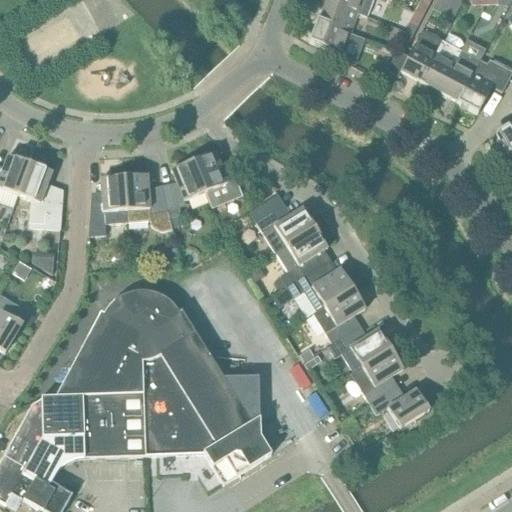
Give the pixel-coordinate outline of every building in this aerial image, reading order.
[(326,0),(325,4),(357,16),(366,19),(373,0),(326,0)] [(420,3),(414,14),(422,18),(428,7),(420,3)] [(316,22),(316,23),(349,36),(357,16),(325,4),(318,23),(316,22)] [(414,14),(408,25),(416,29),(422,18),(414,14)] [(316,23),(308,45),(341,57),(340,62),(353,67),(363,41),(349,36),(316,23)] [(404,33),(398,44),(406,49),(412,37),(404,33)] [(407,59),(400,74),(419,85),(441,43),(440,43),(439,45),(436,42),(433,39),(429,37),(425,36),(421,35),(422,33),(421,33),(417,40),(411,51),(407,59)] [(441,43),(419,85),(439,95),(454,65),(460,53),(441,43)] [(396,53),(386,73),(397,79),(400,74),(407,59),(396,53)] [(454,65),(439,95),(457,104),(456,106),(457,106),(473,75),(479,63),(460,53),(454,65)] [(473,75),(457,106),(477,117),(491,89),(500,94),(500,95),(501,96),(511,75),(488,62),(486,67),(479,63),(473,75)] [(511,125),(495,136),(507,155),(511,151),(511,125)] [(214,155),(192,163),(205,195),(211,211),(212,211),(242,199),(234,178),(225,181),(214,155)] [(0,176),(0,191),(17,198),(29,166),(7,158),(0,176)] [(178,191),(163,194),(167,213),(169,221),(180,218),(179,210),(178,206),(183,204),(205,195),(192,163),(170,172),(178,191)] [(51,174),(29,166),(17,198),(30,203),(28,230),(59,233),(61,206),(40,205),(51,174)] [(147,178),(123,179),(127,225),(149,224),(149,225),(149,226),(150,227),(151,228),(152,230),(154,231),(156,232),(157,233),(159,234),(161,234),(163,235),(171,232),(171,231),(169,221),(167,213),(163,194),(148,198),(147,191),(147,178)] [(89,209),(87,240),(105,238),(104,227),(127,225),(123,179),(100,181),(102,208),(89,209)] [(255,210),(248,215),(255,226),(262,221),(278,211),(271,201),(255,210)] [(262,221),(255,226),(262,237),(274,256),(275,255),(285,249),(315,231),(302,211),(285,222),(278,211),(262,221)] [(285,249),(275,255),(287,275),(286,275),(279,280),(286,291),(293,286),(300,282),(315,272),(309,262),(327,251),(315,231),(285,249)] [(52,277),(54,256),(44,256),(42,271),(52,277)] [(293,286),(286,291),(292,301),(294,301),(305,320),(312,317),(315,315),(322,310),(323,310),(352,291),(340,271),(337,273),(329,278),(322,267),(315,272),(300,282),(293,286)] [(315,315),(312,317),(324,336),(331,347),(348,336),(341,326),(364,311),(352,291),(323,310),(322,310),(315,315)] [(100,316),(55,400),(143,397),(145,459),(184,458),(193,457),(203,457),(222,488),(241,476),(270,458),(259,440),(251,427),(259,422),(258,378),(221,379),(180,313),(177,315),(175,312),(172,308),(169,305),(165,302),(161,300),(157,298),(153,296),(149,295),(144,295),(140,294),(135,295),(131,296),(126,297),(122,299),(118,301),(114,303),(111,306),(108,310),(105,313),(102,317),(100,316)] [(28,315),(0,298),(0,353),(4,356),(21,327),(22,327),(28,317),(28,315)] [(22,327),(21,327),(29,328),(31,325),(34,320),(28,317),(22,327)] [(331,347),(326,350),(333,360),(337,358),(340,356),(352,376),(361,370),(390,352),(378,332),(366,339),(359,329),(348,336),(331,347)] [(302,364),(312,358),(308,351),(298,358),(302,364)] [(352,376),(350,377),(362,397),(369,407),(393,392),(386,382),(402,372),(390,352),(361,370),(352,376)] [(317,358),(303,366),(307,372),(320,363),(317,358)] [(393,392),(369,407),(375,418),(382,413),(387,411),(399,431),(428,413),(415,392),(403,400),(397,390),(393,393),(393,392)] [(31,407),(0,462),(0,505),(5,508),(11,497),(37,511),(62,511),(71,497),(60,491),(50,485),(54,477),(55,476),(57,473),(60,471),(63,468),(66,466),(67,465),(69,464),(73,463),(76,462),(80,461),(84,461),(104,460),(128,460),(145,459),(143,397),(55,400),(40,400),(40,401),(31,407)] [(348,440),(358,434),(350,420),(340,427),(348,440)]
